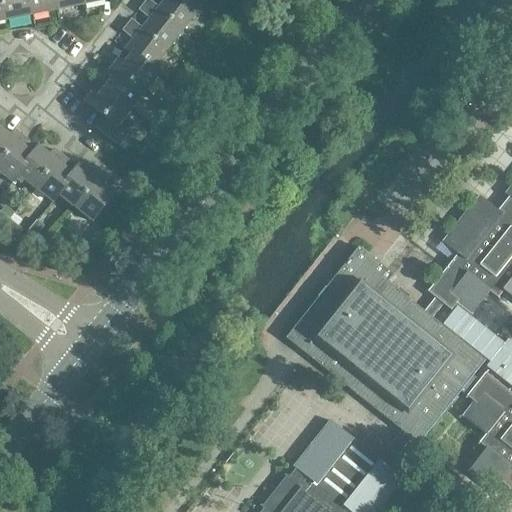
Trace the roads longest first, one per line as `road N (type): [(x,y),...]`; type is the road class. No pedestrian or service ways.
road 1 (tertiary): [(86,355),(356,0)]
road 2 (tertiary): [(0,464),(86,355)]
